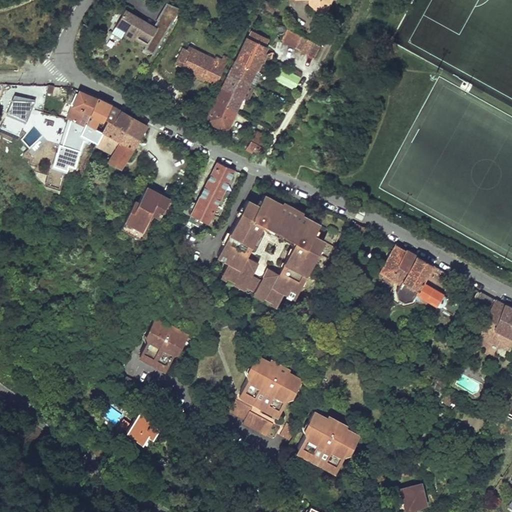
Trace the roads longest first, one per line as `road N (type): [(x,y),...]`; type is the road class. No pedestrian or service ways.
road 1 (residential): [(63,64),(76,80),(511,294)]
road 2 (residential): [(165,511),(0,389)]
road 3 (residential): [(270,511),(221,451),(189,392)]
